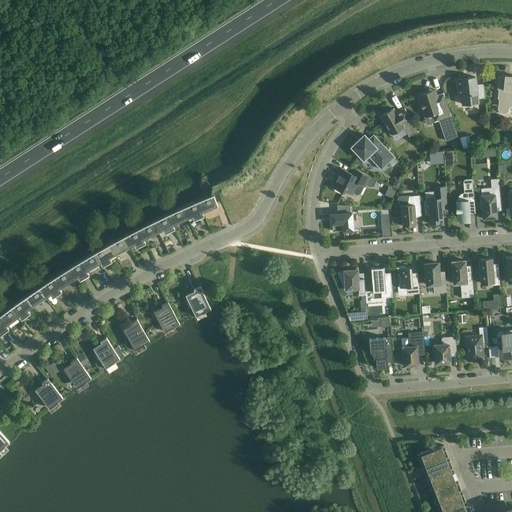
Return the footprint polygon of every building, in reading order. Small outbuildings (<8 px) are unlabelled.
[(511,76),(510,76),(510,77),(498,76),(497,83),(498,83),(497,89),(499,89),(498,99),(499,99),(498,108),(498,109),(498,110),(499,110),(499,111),(499,112),(500,112),(501,113),(502,113),(503,114),(504,114),(505,114),(506,113),(507,112),(508,112),(508,111),(509,110),(509,109),(509,107),(511,106),(511,76)] [(476,77),(458,79),(460,96),(462,96),(463,105),(463,104),(470,103),(470,104),(478,103),(478,99),(485,98),(483,84),(476,85),(476,77)] [(458,137),(444,93),(437,96),(436,93),(430,95),(429,92),(418,96),(420,102),(419,103),(421,111),(423,110),(425,117),(437,113),(446,141),(458,137)] [(391,110),(380,116),(391,135),(394,140),(396,141),(408,134),(410,136),(418,131),(405,109),(396,114),(394,109),(391,110)] [(395,157),(374,134),(369,139),(364,135),(352,147),(353,148),(352,149),(353,150),(353,151),(354,152),(355,153),(355,154),(356,154),(358,155),(359,154),(364,160),(368,156),(378,166),(379,167),(380,168),(381,168),(382,168),(383,168),(384,167),(385,167),(395,157)] [(496,151),(473,153),(473,160),(496,158),(496,151)] [(443,152),(431,153),(432,163),(444,162),(443,152)] [(361,194),(370,176),(355,169),(352,174),(341,168),(338,175),(339,176),(336,180),(337,181),(334,187),(343,192),(344,190),(352,194),(352,193),(356,195),(359,195),(361,194)] [(492,188),(481,189),(484,219),(497,218),(496,208),(502,207),(500,187),(500,179),(492,180),(492,188)] [(442,207),(447,207),(448,207),(446,187),(434,188),(435,198),(428,199),(430,223),(443,222),(442,207)] [(475,214),(476,214),(474,192),(464,193),(462,194),(460,195),(459,196),(458,198),(458,201),(456,201),(458,221),(469,220),(469,221),(470,221),(470,214),(475,213),(475,214)] [(214,194),(214,193),(205,197),(197,200),(203,212),(218,206),(213,194),(214,194)] [(415,213),(421,213),(420,196),(409,197),(408,205),(401,206),(403,226),(416,224),(415,213)] [(203,212),(197,200),(182,206),(188,218),(193,216),(194,219),(204,215),(203,212)] [(351,213),(350,206),(337,205),(338,214),(331,215),(332,224),(333,231),(344,231),(353,230),(352,213),(351,213)] [(180,222),(188,218),(182,206),(167,213),(173,225),(180,222)] [(173,225),(167,213),(153,220),(158,232),(163,230),(165,233),(175,228),(173,225)] [(152,235),(158,232),(153,220),(144,225),(138,228),(144,239),(152,235)] [(390,226),(382,227),(383,236),(390,235),(390,226)] [(144,239),(138,228),(130,232),(123,235),(129,247),(134,244),(136,247),(146,242),(144,239)] [(124,250),(129,247),(123,235),(115,240),(109,243),(115,255),(124,250)] [(115,255),(109,243),(100,248),(95,251),(101,263),(102,266),(112,260),(111,257),(115,255)] [(92,268),(101,263),(95,251),(88,255),(80,260),(87,271),(88,271),(92,268)] [(492,258),(490,259),(479,260),(481,284),(488,283),(488,286),(500,285),(499,267),(493,267),(492,258)] [(87,271),(80,260),(74,263),(66,268),(73,279),(78,276),(80,279),(89,274),(88,271),(87,271)] [(466,276),(465,261),(452,262),(454,284),(461,284),(462,298),(474,297),(472,276),(466,276)] [(438,262),(434,263),(425,263),(427,285),(433,285),(434,294),(447,292),(445,274),(439,275),(438,262)] [(412,277),(411,267),(406,267),(406,266),(398,267),(400,287),(407,287),(408,295),(420,294),(418,277),(412,277)] [(65,284),(73,279),(66,268),(53,277),(60,288),(65,284)] [(393,297),(391,273),(385,274),(384,268),(371,269),(373,295),(381,295),(382,298),(393,297)] [(366,295),(364,275),(358,276),(357,270),(338,271),(337,272),(344,290),(345,290),(345,289),(346,289),(347,295),(354,295),(353,289),(358,288),(359,296),(366,295)] [(60,288),(53,277),(45,282),(39,286),(46,297),(51,294),(53,297),(62,291),(60,288)] [(40,301),(46,297),(39,286),(32,291),(25,295),(33,306),(40,301)] [(211,309),(200,286),(194,289),(194,291),(186,295),(186,296),(186,298),(187,300),(187,301),(187,303),(188,305),(188,306),(189,309),(192,308),(196,316),(210,309),(211,310),(211,309)] [(29,309),(33,306),(25,295),(19,300),(12,305),(20,316),(21,319),(30,312),(29,309)] [(500,314),(499,301),(492,301),(492,307),(483,308),(483,315),(500,314)] [(180,325),(168,302),(162,305),(163,307),(154,312),(155,313),(155,314),(155,316),(155,317),(156,319),(156,320),(157,322),(157,323),(158,325),(161,324),(165,332),(179,325),(180,325)] [(13,320),(20,316),(12,305),(6,309),(0,314),(0,316),(7,325),(13,320)] [(58,307),(52,310),(57,320),(63,317),(58,307)] [(368,319),(367,311),(354,312),(355,320),(368,319)] [(7,325),(0,316),(0,334),(0,335),(9,328),(7,325)] [(150,341),(137,319),(131,323),(132,324),(123,329),(124,330),(124,332),(124,334),(125,335),(125,337),(126,338),(127,340),(127,341),(128,342),(128,343),(130,341),(135,349),(149,341),(149,342),(150,341)] [(371,333),(379,332),(378,325),(370,326),(371,333)] [(483,347),(489,347),(487,327),(479,328),(480,336),(468,337),(469,346),(467,346),(468,361),(484,359),(483,347)] [(510,349),(511,348),(511,330),(506,331),(506,336),(498,337),(499,358),(510,357),(510,349)] [(417,348),(424,347),(423,332),(408,334),(409,338),(401,339),(404,366),(419,365),(417,348)] [(386,351),(392,350),(391,337),(369,339),(370,351),(369,352),(372,361),(376,361),(377,369),(388,368),(386,351)] [(449,349),(456,349),(455,337),(443,338),(442,339),(442,345),(434,345),(436,363),(450,362),(449,349)] [(120,359),(107,338),(100,342),(101,343),(93,348),(94,349),(94,351),(95,353),(95,354),(96,356),(97,358),(98,360),(98,361),(101,360),(106,368),(119,359),(120,360),(120,359)] [(487,353),(489,365),(497,364),(496,352),(487,353)] [(91,378),(77,357),(71,362),(72,363),(64,369),(64,370),(65,371),(65,373),(66,374),(66,376),(67,377),(68,379),(69,380),(70,381),(72,380),(77,388),(90,378),(91,379),(91,378)] [(53,373),(48,378),(53,382),(57,377),(53,373)] [(63,399),(48,378),(42,383),(43,384),(35,390),(36,391),(36,392),(37,394),(38,395),(39,397),(40,400),(41,401),(42,403),(44,401),(49,408),(62,399),(63,399)] [(10,443),(0,431),(0,450),(9,443),(10,443)] [(448,457),(446,450),(443,451),(442,447),(444,446),(444,445),(430,451),(429,449),(420,453),(423,459),(420,460),(422,467),(420,468),(448,457)] [(453,468),(450,461),(448,462),(446,458),(449,457),(448,457),(420,468),(422,467),(427,478),(425,479),(453,468)] [(457,479),(454,472),(452,473),(451,469),(453,468),(425,479),(427,479),(431,489),(429,490),(457,479)] [(462,490),(459,483),(456,484),(455,480),(457,480),(457,479),(429,490),(429,491),(431,490),(435,500),(433,501),(434,502),(462,490)] [(439,511),(466,502),(463,495),(461,495),(459,492),(462,491),(462,490),(434,502),(436,501),(440,511),(439,511)] [(470,511),(468,506),(465,507),(464,503),(466,502),(439,511),(470,511)]
